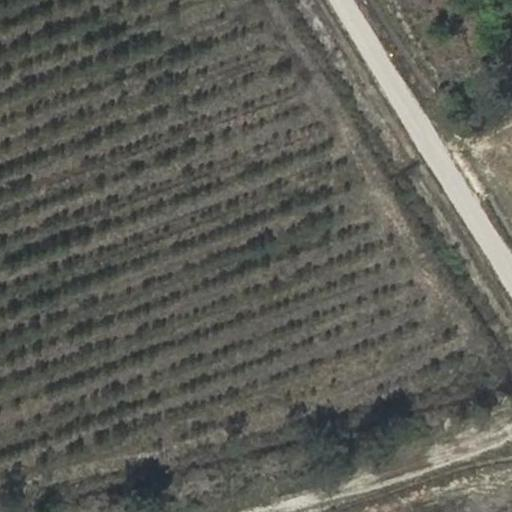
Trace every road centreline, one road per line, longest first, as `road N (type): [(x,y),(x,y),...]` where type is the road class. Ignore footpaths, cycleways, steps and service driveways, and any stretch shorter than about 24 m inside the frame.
road 1 (track): [(340,0),(511,273)]
road 2 (track): [(511,430),(229,511)]
